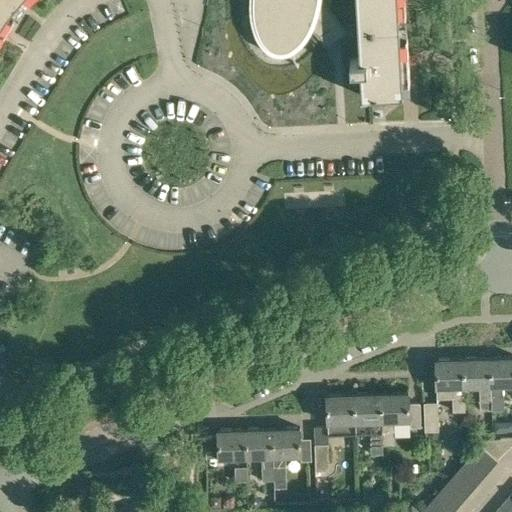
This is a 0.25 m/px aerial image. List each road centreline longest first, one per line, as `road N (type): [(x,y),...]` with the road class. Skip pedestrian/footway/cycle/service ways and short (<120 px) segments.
road 1 (residential): [(0,477),(499,277)]
road 2 (residential): [(175,84),(142,93),(112,128),(110,170),(131,203),(169,220),(212,210),(233,190),(244,149)]
road 3 (residential): [(244,149),(493,136)]
road 4 (residential): [(0,117),(38,51),(86,0)]
road 5 (residential): [(499,277),(493,136)]
road 6 (residential): [(493,136),(486,0)]
